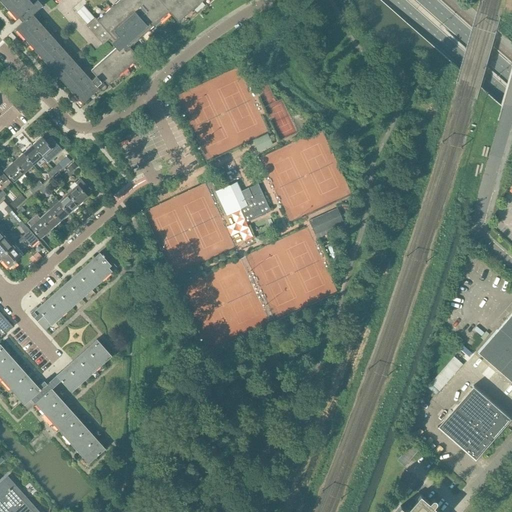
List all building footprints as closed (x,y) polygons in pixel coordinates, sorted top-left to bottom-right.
[(0,0),(17,19),(18,18),(22,23),(16,29),(82,103),(99,89),(97,87),(94,84),(32,15),(42,6),(38,0),(33,5),(28,0),(0,0)] [(116,48),(91,70),(96,76),(92,80),(95,84),(94,84),(97,87),(98,86),(101,89),(102,90),(103,90),(104,89),(105,88),(106,88),(106,87),(106,86),(106,85),(103,82),(104,81),(108,85),(139,57),(130,47),(169,12),(178,22),(203,0),(119,0),(97,20),(95,18),(86,25),(88,28),(85,31),(95,41),(98,39),(103,45),(112,37),(114,40),(112,43),(116,48)] [(0,90),(0,91),(9,82),(6,78),(0,83),(0,90)] [(9,82),(0,91),(5,95),(14,87),(9,82)] [(14,87),(5,95),(8,100),(17,91),(14,87)] [(17,91),(8,100),(12,104),(21,96),(17,91)] [(21,96),(12,104),(17,109),(26,101),(21,96)] [(26,101),(17,109),(20,113),(29,105),(26,101)] [(258,152),(273,145),(267,134),(253,141),(258,152)] [(32,145),(42,157),(51,148),(42,137),(32,145)] [(33,165),(42,157),(32,145),(22,154),(33,165)] [(23,174),(33,165),(22,154),(13,162),(23,174)] [(23,174),(13,162),(4,171),(14,182),(23,174)] [(61,168),(58,164),(53,169),(56,173),(61,168)] [(48,173),(51,177),(56,173),(53,169),(48,173)] [(59,173),(54,177),(57,181),(63,176),(59,173)] [(43,185),(39,180),(33,185),(37,189),(43,185)] [(78,205),(88,197),(83,192),(88,188),(80,180),(76,184),(77,185),(71,190),(70,189),(66,192),(67,194),(68,193),(78,205)] [(53,185),(50,181),(44,186),(48,190),(53,185)] [(227,215),(241,209),(247,222),(270,211),(258,184),(258,183),(241,191),(238,184),(237,182),(215,192),(227,215)] [(29,190),(32,194),(37,189),(33,185),(29,190)] [(39,190),(43,194),(48,190),(44,186),(39,190)] [(69,213),(78,205),(68,193),(67,194),(58,202),(69,213)] [(22,195),(11,204),(15,209),(25,199),(22,195)] [(49,210),(59,222),(69,213),(58,202),(56,199),(46,207),(49,210)] [(8,206),(4,209),(9,214),(13,211),(8,206)] [(22,206),(16,211),(20,215),(25,210),(22,206)] [(337,208),(309,221),(315,235),(343,222),(337,208)] [(50,230),(59,222),(49,210),(40,218),(50,230)] [(15,224),(20,220),(13,211),(9,214),(11,217),(9,218),(15,224)] [(50,230),(40,218),(36,214),(27,223),(41,238),(50,230)] [(26,234),(29,230),(25,225),(21,228),(26,234)] [(14,244),(12,246),(0,256),(0,258),(8,267),(10,266),(11,268),(17,263),(15,261),(23,254),(17,248),(26,240),(31,246),(38,240),(29,230),(26,234),(23,237),(23,236),(14,244)] [(0,256),(12,246),(4,236),(0,239),(0,256)] [(116,267),(113,263),(110,265),(103,257),(104,256),(103,254),(101,255),(99,253),(37,309),(30,314),(45,330),(51,325),(52,325),(112,272),(112,271),(116,267)] [(511,311),(501,325),(499,327),(511,337),(511,311)] [(0,328),(5,334),(12,327),(0,312),(0,328)] [(511,381),(511,337),(499,327),(477,352),(508,379),(511,381)] [(71,392),(111,356),(96,340),(56,375),(61,380),(71,392)] [(40,389),(0,344),(0,378),(24,405),(40,390),(40,389)] [(439,391),(463,364),(454,357),(430,383),(439,391)] [(47,383),(51,389),(61,380),(56,375),(47,383)] [(105,449),(51,389),(47,383),(40,389),(40,390),(24,405),(28,410),(35,404),(88,464),(105,449)] [(455,406),(493,439),(511,418),(473,385),(455,406)] [(455,406),(437,427),(475,460),(493,439),(455,406)] [(397,460),(405,466),(418,450),(410,444),(404,452),(397,460)] [(4,480),(0,483),(0,511),(33,511),(12,488),(11,488),(4,480)] [(440,511),(433,506),(435,503),(436,502),(436,501),(436,500),(435,499),(434,498),(433,498),(432,499),(431,499),(430,500),(429,502),(420,494),(405,511),(400,506),(394,511),(440,511)]
